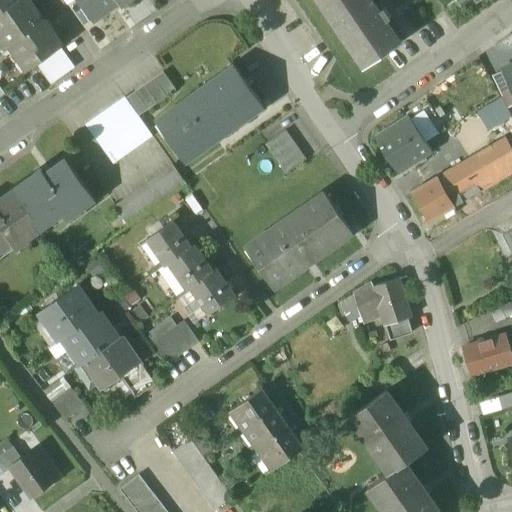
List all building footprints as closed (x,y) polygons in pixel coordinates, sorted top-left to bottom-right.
[(24,0),(14,0),(0,10),(0,34),(7,45),(10,42),(40,22),(24,0)] [(0,0),(0,10),(14,0),(0,0)] [(77,0),(93,23),(120,4),(117,0),(77,0)] [(318,0),(325,9),(337,0),(318,0)] [(400,42),(371,0),(337,0),(325,9),(334,22),(339,19),(351,37),(346,40),(356,54),(361,51),(368,62),(364,65),(365,66),(400,42)] [(420,0),(402,13),(414,31),(443,11),(434,0),(420,0)] [(43,19),(40,22),(10,42),(30,69),(37,63),(59,47),(62,45),(43,19)] [(37,63),(51,83),(73,67),(59,47),(37,63)] [(167,136),(186,163),(250,117),(246,112),(261,101),(234,65),(205,86),(208,91),(196,99),(192,95),(161,118),(172,133),(167,136)] [(511,66),(503,71),(511,89),(511,66)] [(511,89),(503,71),(492,76),(507,108),(511,105),(511,89)] [(163,72),(154,79),(166,97),(175,90),(163,72)] [(154,79),(144,86),(157,103),(166,97),(154,79)] [(144,86),(135,92),(147,110),(157,103),(144,86)] [(135,92),(125,99),(138,117),(147,110),(135,92)] [(84,125),(98,145),(138,117),(125,99),(124,97),(84,125)] [(406,113),(408,116),(425,143),(445,130),(426,100),(406,113)] [(375,137),(397,173),(430,152),(425,143),(408,116),(375,137)] [(152,136),(138,117),(98,145),(112,164),(152,136)] [(264,143),(285,173),(303,160),(282,131),(264,143)] [(450,201),(453,207),(511,173),(511,149),(506,139),(465,163),(477,185),(450,201)] [(41,171),(10,193),(39,232),(63,215),(68,222),(95,202),(66,162),(45,177),(41,171)] [(451,174),(438,181),(450,201),(477,185),(465,163),(450,172),(451,174)] [(113,206),(128,226),(186,185),(172,164),(113,206)] [(453,207),(450,201),(438,181),(437,178),(412,192),(429,221),(453,207)] [(256,262),(274,288),(338,242),(335,238),(349,228),(324,192),(294,213),(297,217),(285,226),(282,221),(250,244),(260,259),(256,262)] [(10,253),(39,232),(10,193),(0,199),(0,251),(6,247),(10,253)] [(165,266),(168,264),(191,247),(173,220),(146,239),(165,266)] [(511,230),(502,235),(511,253),(511,230)] [(187,290),(190,287),(213,271),(194,245),(191,247),(168,264),(187,290)] [(216,269),(213,271),(190,287),(209,314),(235,296),(216,269)] [(385,325),(407,318),(411,317),(399,278),(373,286),(382,316),(385,325)] [(363,323),(382,316),(373,286),(371,283),(353,294),(363,323)] [(60,341),(63,338),(96,315),(76,287),(40,312),(60,341)] [(493,311),(498,320),(511,313),(511,302),(511,303),(493,311)] [(99,313),(96,315),(63,338),(81,364),(84,362),(118,339),(99,313)] [(412,333),(407,318),(385,325),(390,340),(412,333)] [(184,322),(174,329),(187,348),(197,341),(184,322)] [(174,329),(164,335),(178,355),(187,348),(174,329)] [(462,347),(471,375),(511,362),(511,356),(505,334),(462,347)] [(168,362),(178,355),(164,335),(154,342),(168,362)] [(121,337),(118,339),(84,362),(103,388),(119,377),(139,363),(121,337)] [(119,377),(131,395),(152,381),(139,363),(119,377)] [(379,380),(385,390),(405,376),(398,367),(379,380)] [(43,391),(51,401),(60,394),(69,387),(62,377),(43,391)] [(69,387),(60,394),(75,413),(84,405),(69,387)] [(232,410),(246,429),(275,409),(261,389),(232,410)] [(379,457),(390,472),(404,462),(425,447),(385,390),(354,412),(363,426),(359,429),(370,445),(375,442),(383,454),(379,457)] [(511,392),(498,396),(502,410),(511,406),(511,392)] [(65,420),(75,413),(60,394),(51,401),(65,420)] [(482,416),(502,410),(498,396),(477,403),(482,416)] [(289,428),(275,409),(246,429),(260,449),(289,428)] [(363,426),(354,412),(349,415),(359,429),(363,426)] [(303,448),(289,428),(260,449),(274,468),(299,451),(303,448)] [(201,432),(194,437),(203,452),(211,447),(201,432)] [(172,452),(179,462),(197,450),(190,439),(172,452)] [(375,442),(370,445),(379,457),(383,454),(375,442)] [(9,468),(30,497),(57,478),(44,459),(40,461),(33,451),(37,448),(36,447),(19,459),(8,467),(9,468)] [(11,448),(0,454),(0,470),(2,473),(9,468),(8,467),(19,459),(11,448)] [(44,459),(37,448),(33,451),(40,461),(44,459)] [(179,462),(186,472),(204,459),(197,450),(179,462)] [(186,472),(192,482),(210,469),(204,459),(186,472)] [(439,511),(404,462),(390,472),(368,487),(379,503),(384,500),(392,511),(391,511),(439,511)] [(192,482),(199,491),(217,479),(210,469),(192,482)] [(117,487),(136,511),(162,511),(133,475),(117,487)] [(199,491),(206,501),(224,488),(217,479),(199,491)] [(231,498),(224,488),(206,501),(213,511),(231,498)] [(384,500),(379,503),(385,511),(391,511),(392,511),(384,500)]
